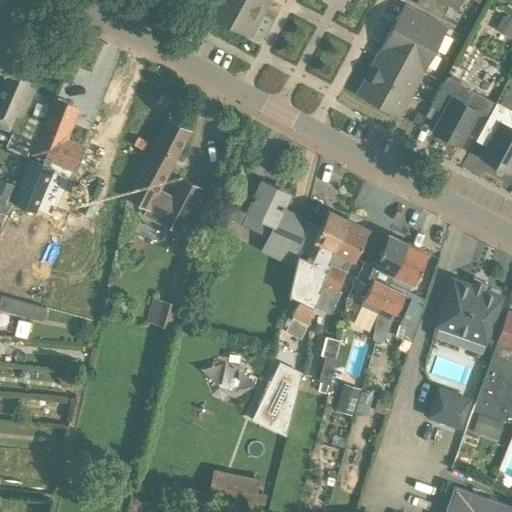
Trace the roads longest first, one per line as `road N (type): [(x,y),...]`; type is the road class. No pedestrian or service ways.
road 1 (residential): [(511,235),(63,0)]
road 2 (unknown): [(461,209),(382,452)]
